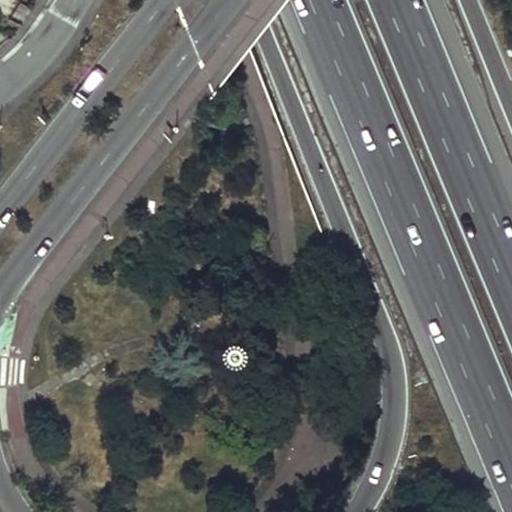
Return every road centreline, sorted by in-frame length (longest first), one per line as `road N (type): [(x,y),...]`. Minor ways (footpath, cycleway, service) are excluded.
road 1 (motorway): [(248,0),(392,358),(389,423),(354,511)]
road 2 (motorway): [(317,0),(511,465)]
road 3 (secondary): [(11,273),(228,0)]
road 4 (motorway): [(511,280),(396,0)]
road 5 (secondary): [(166,0),(0,211)]
